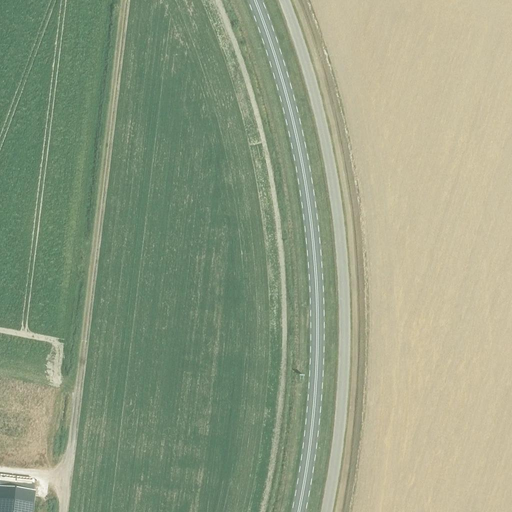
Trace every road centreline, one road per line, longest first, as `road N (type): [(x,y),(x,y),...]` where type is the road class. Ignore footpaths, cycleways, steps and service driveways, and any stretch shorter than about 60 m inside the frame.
road 1 (primary): [(254,0),(287,100),(312,235),(314,397),(298,511)]
road 2 (unclassified): [(325,511),(344,319),(337,216),(320,119),(283,0)]
road 3 (track): [(123,0),(62,511)]
